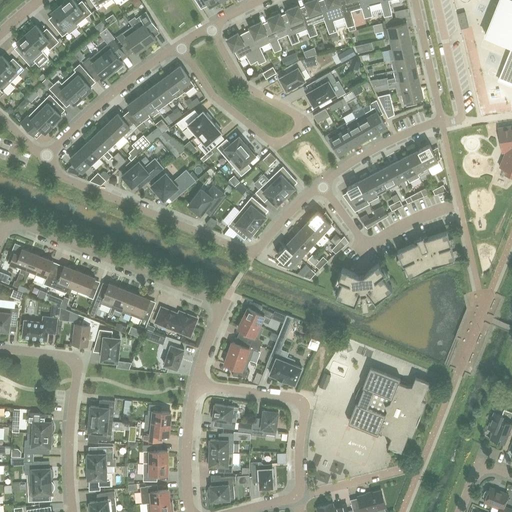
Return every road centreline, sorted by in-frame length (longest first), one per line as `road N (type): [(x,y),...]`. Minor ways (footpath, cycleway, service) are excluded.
road 1 (residential): [(179,43),(210,95),(271,145),(288,136),(305,123),(239,83),(207,26)]
road 2 (residential): [(0,227),(213,299),(220,308),(194,386)]
road 3 (residential): [(319,184),(439,119),(412,0)]
road 4 (residential): [(252,254),(64,178),(43,158)]
road 5 (residential): [(69,511),(73,365),(0,348)]
road 6 (residential): [(296,498),(296,398),(194,386)]
road 7 (residential): [(43,158),(179,43)]
road 8 (residential): [(319,184),(364,246),(441,206)]
road 9 (residential): [(194,386),(183,456),(188,511)]
